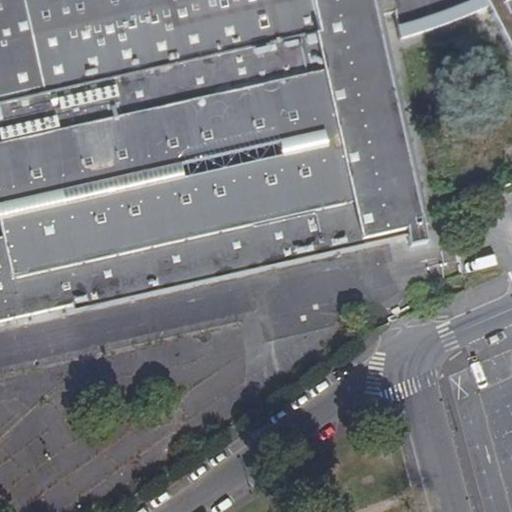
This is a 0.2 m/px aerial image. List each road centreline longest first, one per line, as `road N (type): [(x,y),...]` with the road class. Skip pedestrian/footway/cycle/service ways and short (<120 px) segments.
road 1 (unknown): [(333,292),(307,278),(0,342)]
road 2 (unknown): [(44,511),(273,349)]
road 3 (unknown): [(0,413),(273,349)]
road 4 (unclassified): [(407,356),(176,511)]
road 5 (unknown): [(505,239),(461,260),(333,292)]
road 6 (residential): [(452,511),(407,356)]
